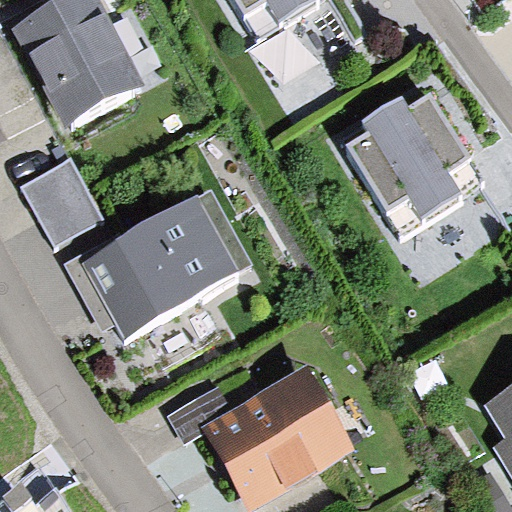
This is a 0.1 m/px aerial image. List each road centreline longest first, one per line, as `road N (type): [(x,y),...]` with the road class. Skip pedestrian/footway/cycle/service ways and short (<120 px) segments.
road 1 (residential): [(155,511),(0,279)]
road 2 (residential): [(511,108),(434,0)]
